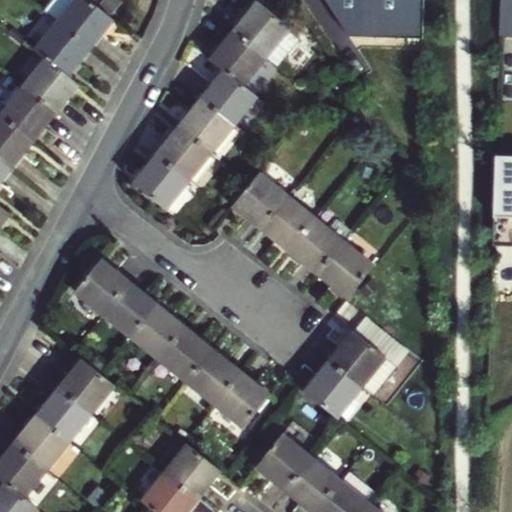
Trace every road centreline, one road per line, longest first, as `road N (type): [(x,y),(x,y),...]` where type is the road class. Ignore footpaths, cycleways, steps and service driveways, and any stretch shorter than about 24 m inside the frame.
road 1 (residential): [(89,195),(184,264),(216,272),(291,329)]
road 2 (residential): [(183,0),(89,195)]
road 3 (residential): [(89,195),(0,356)]
